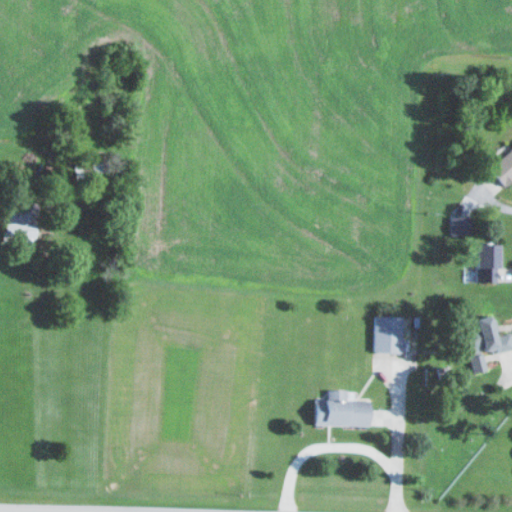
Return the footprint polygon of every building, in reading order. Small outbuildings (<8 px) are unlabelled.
[(511,147),(488,169),(503,186),(511,178),(511,147)] [(0,241),(31,241),(31,223),(0,223),(0,241)] [(497,243),(474,243),(474,281),(497,281),(497,243)] [(459,355),(469,353),(472,373),(485,370),(482,353),(511,347),(511,344),(510,332),(494,335),(490,315),(474,318),(475,323),(454,327),(459,355)] [(373,352),(401,352),(401,316),(373,316),(373,352)] [(326,399),(314,399),(314,425),(368,425),(368,400),(345,400),(345,390),(326,390),(326,399)]
